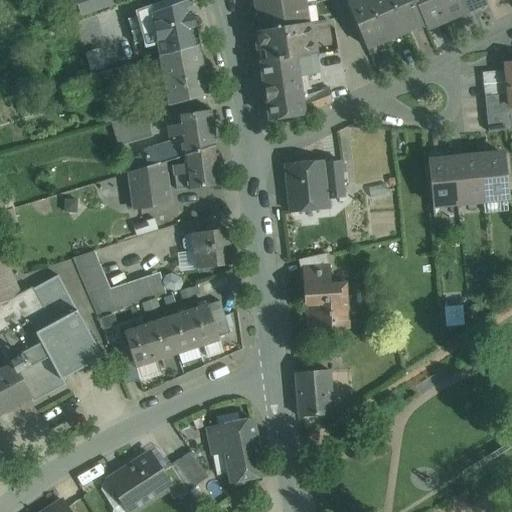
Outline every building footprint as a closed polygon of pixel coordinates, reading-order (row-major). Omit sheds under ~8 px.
[(81,0),(85,9),(108,0),(81,0)] [(255,0),(257,11),(305,4),(304,0),(255,0)] [(386,40),(369,0),(345,0),(366,48),(386,40)] [(406,31),(392,0),(369,0),(386,40),(406,31)] [(415,0),(392,0),(406,31),(425,23),(415,0)] [(447,20),(437,0),(415,0),(425,23),(427,29),(447,20)] [(466,12),(460,0),(437,0),(447,20),(466,12)] [(460,0),(466,12),(486,3),(484,0),(460,0)] [(305,4),(257,11),(260,32),(307,24),(310,24),(305,4)] [(260,32),(256,32),(261,63),(314,55),(314,54),(307,24),(260,32)] [(199,47),(160,57),(165,81),(204,74),(199,47)] [(314,55),(261,63),(270,120),(304,115),(330,104),(330,103),(331,103),(329,88),(321,91),(316,53),(314,54),(314,55)] [(131,65),(93,75),(98,94),(137,84),(131,65)] [(204,74),(165,81),(170,106),(208,96),(204,74)] [(93,75),(67,82),(73,102),(98,95),(98,94),(93,75)] [(508,94),(485,97),(486,109),(510,106),(508,94)] [(510,106),(486,109),(487,121),(511,118),(510,107),(510,106)] [(211,111),(178,117),(179,126),(170,127),(171,139),(180,138),(181,145),(183,157),(216,147),(211,111)] [(147,114),(113,124),(119,146),(153,137),(147,114)] [(511,118),(487,121),(488,132),(511,130),(511,118)] [(181,145),(127,161),(128,173),(183,157),(181,145)] [(216,147),(183,157),(185,174),(175,175),(177,191),(187,189),(187,190),(221,185),(216,147)] [(502,154),(478,157),(482,200),(507,198),(502,154)] [(478,157),(453,159),(457,203),(482,200),(478,157)] [(453,159),(428,162),(432,206),(457,203),(453,159)] [(324,161),(284,165),(289,213),(329,209),(328,199),(324,164),(324,161)] [(340,162),(324,164),(328,199),(344,197),(340,162)] [(8,195),(0,198),(0,212),(13,208),(8,195)] [(154,219),(133,225),(137,237),(158,230),(154,219)] [(227,230),(193,234),(197,269),(231,265),(227,230)] [(20,294),(0,247),(0,334),(44,310),(33,289),(32,288),(20,294)] [(109,290),(93,252),(72,259),(97,318),(166,295),(159,274),(109,290)] [(326,254),(301,260),(304,272),(329,266),(326,254)] [(329,266),(304,272),(306,306),(312,306),(314,331),(348,329),(345,284),(330,285),(329,266)] [(0,348),(10,366),(0,371),(0,412),(48,387),(51,392),(65,384),(62,379),(102,357),(58,276),(33,289),(44,310),(0,334),(0,348)] [(460,323),(459,304),(443,305),(443,324),(460,323)] [(207,305),(186,312),(198,347),(197,344),(217,337),(218,341),(219,341),(218,337),(211,315),(207,305)] [(222,311),(211,315),(218,337),(229,333),(222,311)] [(186,312),(166,318),(177,354),(178,354),(177,351),(196,344),(197,348),(198,347),(186,312)] [(166,318),(145,325),(157,361),(156,357),(176,351),(177,354),(166,318)] [(145,325),(124,332),(135,368),(136,368),(135,364),(155,358),(156,361),(157,361),(145,325)] [(350,370),(295,374),(299,416),(333,413),(332,406),(353,405),(350,370)] [(252,421),(221,427),(226,452),(231,481),(263,475),(252,421)] [(221,427),(208,429),(213,455),(226,452),(221,427)] [(171,466),(171,465),(160,449),(150,456),(171,487),(166,490),(173,500),(187,491),(171,466)] [(192,453),(171,466),(187,491),(208,478),(192,453)] [(149,454),(109,480),(116,491),(113,493),(112,496),(117,503),(121,504),(123,503),(129,511),(132,511),(166,490),(171,487),(150,456),(149,454)] [(80,484),(103,472),(98,463),(75,475),(80,484)] [(190,495),(180,502),(186,511),(192,511),(199,508),(190,495)] [(69,511),(62,501),(44,511),(69,511)]
